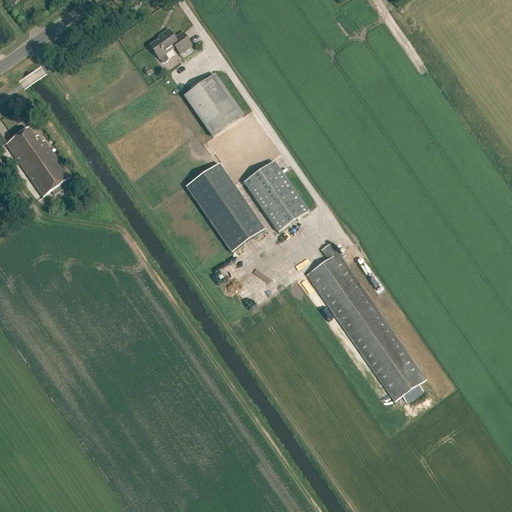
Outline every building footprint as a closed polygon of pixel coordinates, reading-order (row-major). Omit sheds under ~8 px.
[(3,0),(10,9),(22,0),(3,0)] [(159,61),(160,60),(162,64),(165,65),(169,62),(168,60),(166,56),(175,49),(180,56),(193,47),(183,33),(175,39),(169,31),(162,35),(164,37),(149,47),(159,61)] [(185,98),(213,138),(243,118),(215,77),(185,98)] [(42,143),(38,138),(35,140),(29,130),(6,146),(43,199),(70,180),(44,142),(42,143)] [(309,213),(274,163),(244,184),(279,234),(309,213)] [(265,232),(219,166),(186,189),(231,254),(265,232)] [(3,210),(0,211),(0,224),(9,218),(3,210)] [(307,277),(338,320),(394,403),(425,381),(338,255),(338,256),(331,246),(322,252),(329,262),(307,277)]
